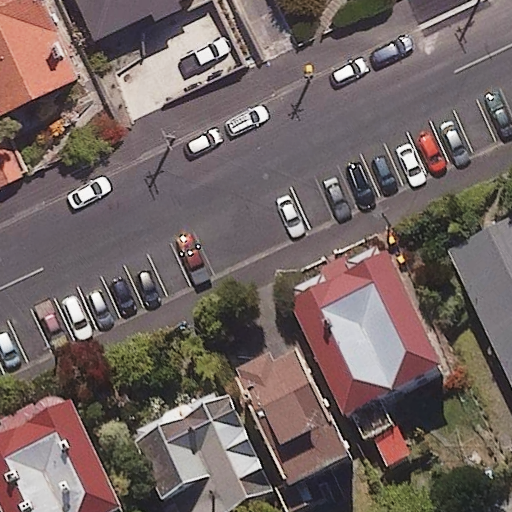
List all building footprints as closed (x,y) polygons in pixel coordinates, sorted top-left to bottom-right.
[(83,84),(44,0),(0,0),(0,111),(4,120),(83,84)] [(81,0),(100,42),(155,17),(158,24),(183,13),(180,6),(193,0),(81,0)] [(0,187),(28,174),(4,126),(0,127),(0,187)] [(511,228),(451,256),(511,387),(511,228)] [(445,381),(390,259),(290,305),(346,427),(445,381)] [(351,473),(299,360),(241,387),(293,500),(351,473)] [(255,511),(276,503),(226,393),(134,435),(166,508),(213,486),(224,511),(255,511)] [(375,445),(388,474),(415,462),(393,412),(356,429),(365,449),(375,445)]
